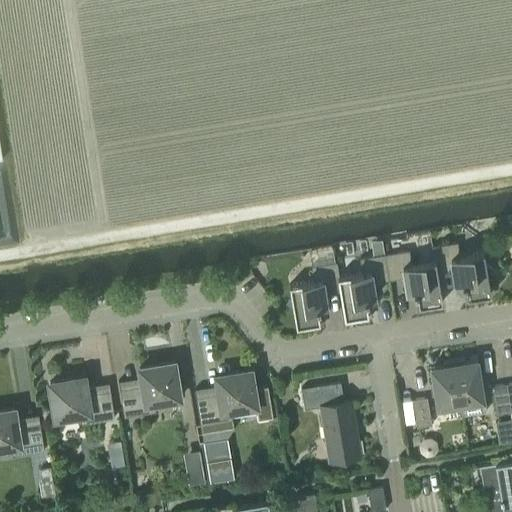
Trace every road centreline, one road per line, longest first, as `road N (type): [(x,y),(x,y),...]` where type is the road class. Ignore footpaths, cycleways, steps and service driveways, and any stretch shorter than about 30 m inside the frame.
road 1 (track): [(0,254),(511,172)]
road 2 (residential): [(0,335),(218,290),(270,350),(373,333)]
road 3 (residential): [(403,511),(373,333)]
road 4 (residential): [(373,333),(511,310)]
